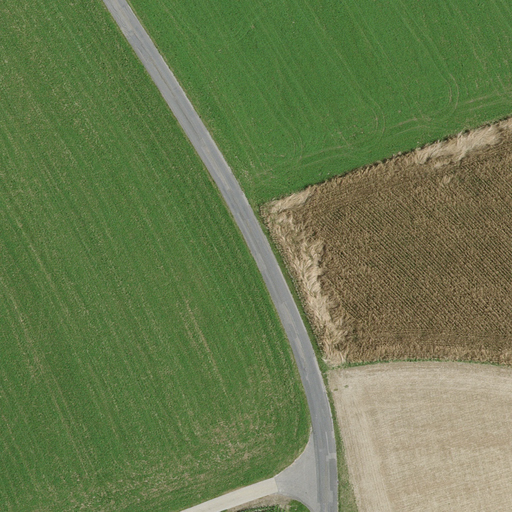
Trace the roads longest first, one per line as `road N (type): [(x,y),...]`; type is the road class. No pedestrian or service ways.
road 1 (unclassified): [(325,511),(306,362),(248,221),(109,0)]
road 2 (track): [(204,511),(325,474)]
